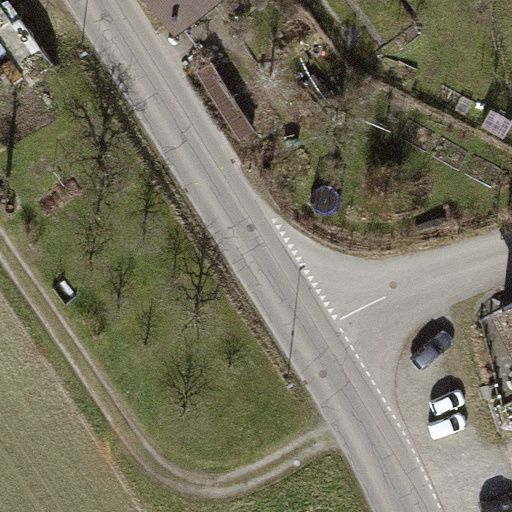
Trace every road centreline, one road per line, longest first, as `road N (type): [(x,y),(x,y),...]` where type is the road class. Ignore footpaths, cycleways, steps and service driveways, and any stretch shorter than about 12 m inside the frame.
road 1 (secondary): [(100,0),(359,421),(405,511)]
road 2 (track): [(0,249),(150,459),(204,485),(242,481),(359,421)]
